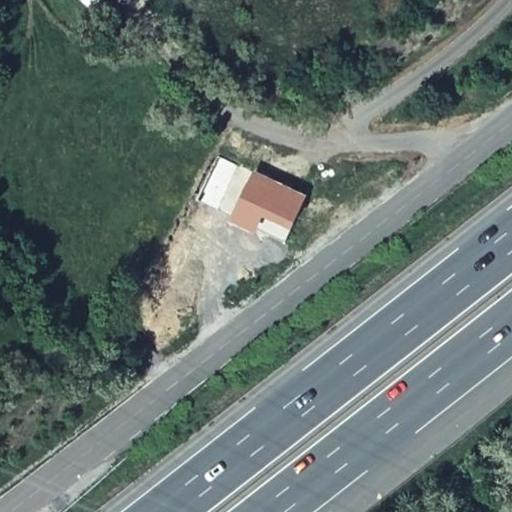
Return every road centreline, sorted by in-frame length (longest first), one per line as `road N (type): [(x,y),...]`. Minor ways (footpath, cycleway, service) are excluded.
road 1 (unclassified): [(8,511),(464,157)]
road 2 (trunk): [(511,240),(166,511)]
road 3 (trunk): [(266,511),(511,316)]
road 4 (unclassified): [(132,0),(222,108),(270,129),(348,141)]
road 5 (unclassified): [(348,141),(355,121),(454,51),(508,0)]
road 6 (unclassified): [(464,157),(444,143),(348,141)]
